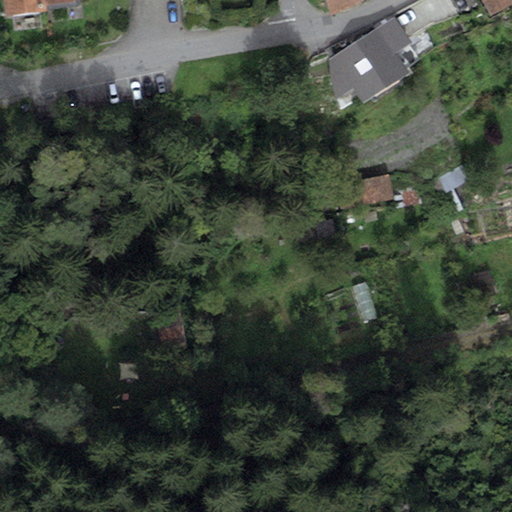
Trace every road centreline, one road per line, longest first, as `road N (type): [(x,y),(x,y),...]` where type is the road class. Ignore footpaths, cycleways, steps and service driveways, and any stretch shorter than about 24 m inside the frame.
road 1 (track): [(0,426),(45,436),(511,326)]
road 2 (residential): [(0,89),(297,32)]
